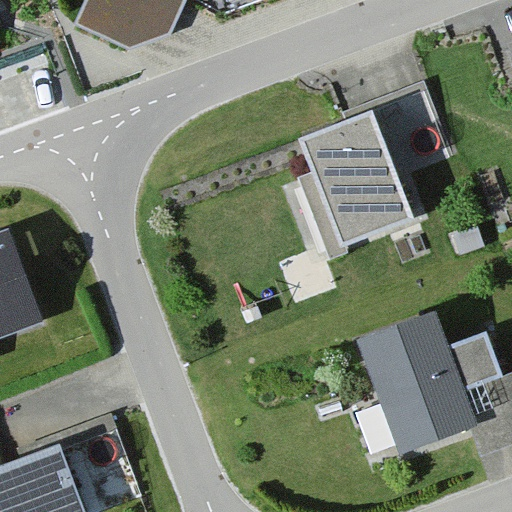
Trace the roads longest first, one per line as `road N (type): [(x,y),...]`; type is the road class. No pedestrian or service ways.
road 1 (residential): [(90,121),(213,511)]
road 2 (residential): [(436,0),(90,121)]
